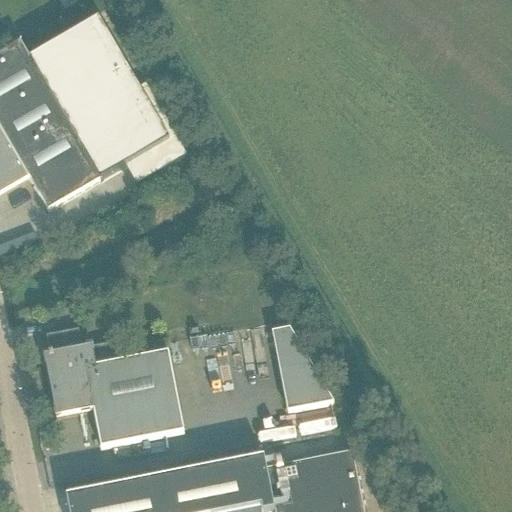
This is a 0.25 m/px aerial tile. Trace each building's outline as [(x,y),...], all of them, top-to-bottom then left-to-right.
[(0,195),(28,179),(48,214),(66,204),(101,184),(125,169),(137,188),(180,163),(99,22),(30,62),(20,45),(0,56),(0,195)] [(338,400),(301,324),(258,345),(269,367),(275,364),(301,418),(338,400)] [(245,331),(231,334),(237,360),(251,357),(245,331)] [(44,359),(45,364),(56,421),(93,414),(100,452),(184,436),(169,355),(117,365),(113,345),(82,351),(78,332),(46,338),(50,356),(48,357),(49,358),(44,359)] [(201,338),(205,359),(220,357),(217,336),(201,338)] [(363,511),(352,455),(267,472),(264,461),(66,500),(68,511),(363,511)]
